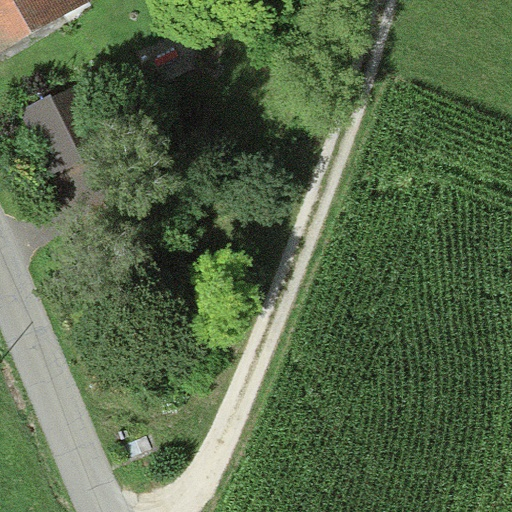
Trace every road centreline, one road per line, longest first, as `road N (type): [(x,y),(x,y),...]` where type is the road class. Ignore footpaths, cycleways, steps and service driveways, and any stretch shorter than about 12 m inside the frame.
road 1 (track): [(173,511),(210,463),(345,129),(380,0)]
road 2 (unclassified): [(100,511),(0,278)]
